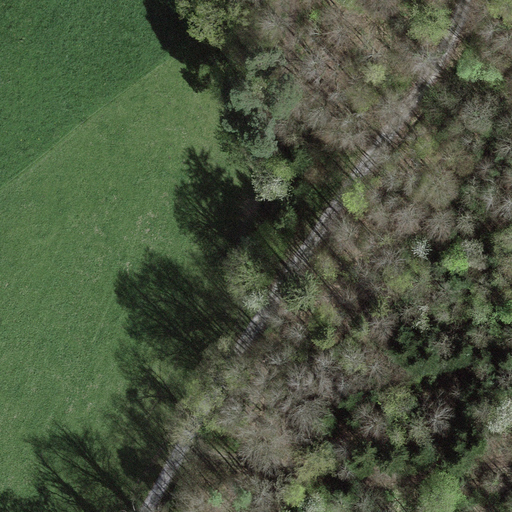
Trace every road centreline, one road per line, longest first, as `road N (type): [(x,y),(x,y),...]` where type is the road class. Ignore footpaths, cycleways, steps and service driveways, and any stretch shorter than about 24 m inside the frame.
road 1 (unclassified): [(143,511),(245,336),(415,103),(466,0)]
road 2 (track): [(165,473),(511,454)]
